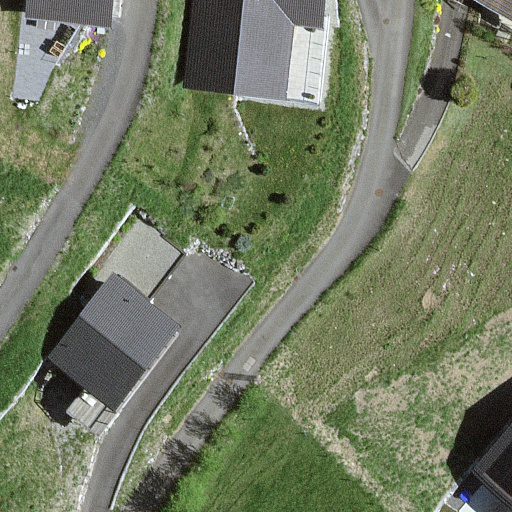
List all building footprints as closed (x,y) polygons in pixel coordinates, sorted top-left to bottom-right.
[(104,0),(32,0),(31,12),(102,22),(104,0)] [(198,0),(187,86),(285,99),(295,24),(321,27),(324,0),(198,0)] [(511,0),(486,0),(511,14),(511,0)] [(180,331),(118,281),(57,357),(119,407),(180,331)] [(511,433),(480,470),(511,498),(511,433)]
